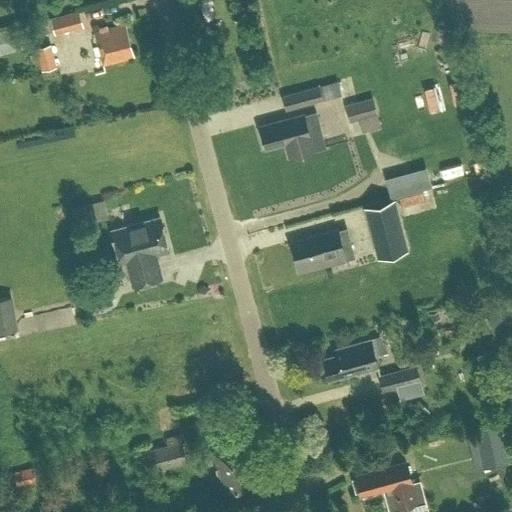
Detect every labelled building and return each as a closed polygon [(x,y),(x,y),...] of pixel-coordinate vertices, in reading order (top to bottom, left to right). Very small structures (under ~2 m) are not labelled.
[(56,32),(83,24),(79,9),(52,16),(56,32)] [(103,62),(134,53),(125,21),(94,29),(103,62)] [(35,43),(32,31),(5,38),(8,49),(35,43)] [(57,65),(51,43),(37,46),(43,69),(57,65)] [(338,79),(282,94),(286,109),(342,94),(338,79)] [(374,96),(346,104),(351,121),(379,113),(374,96)] [(315,110),(288,118),(288,119),(260,126),(265,145),(286,139),(290,155),(325,145),(315,110)] [(472,150),(449,153),(451,165),(474,162),(472,150)] [(410,190),(430,185),(425,169),(406,174),(410,190)] [(436,186),(407,191),(409,199),(438,194),(436,186)] [(105,198),(72,206),(76,224),(109,217),(105,198)] [(155,251),(168,248),(159,215),(111,227),(119,261),(125,259),(131,283),(161,275),(155,251)] [(397,218),(370,225),(379,256),(406,248),(397,218)] [(354,255),(346,228),(338,231),(337,229),(291,242),(299,271),(354,255)] [(114,302),(107,276),(88,281),(95,307),(114,302)] [(511,322),(511,306),(507,290),(459,304),(463,321),(490,313),(491,317),(495,328),(511,322)] [(0,330),(18,328),(13,294),(0,296),(0,330)] [(382,334),(370,337),(337,346),(339,353),(322,358),(328,378),(355,370),(356,373),(378,367),(375,354),(386,351),(382,334)] [(417,364),(379,374),(383,388),(421,378),(417,364)] [(473,426),(482,467),(507,461),(498,421),(473,426)] [(152,469),(188,460),(181,433),(167,436),(169,444),(147,449),(152,469)] [(221,493),(251,487),(244,450),(214,456),(221,493)] [(395,464),(382,467),(355,475),(360,493),(362,500),(378,496),(376,489),(386,486),(387,488),(391,490),(393,490),(397,505),(389,507),(390,511),(409,511),(407,504),(416,501),(407,466),(406,461),(395,464)] [(18,483),(36,479),(33,465),(14,470),(18,483)]
